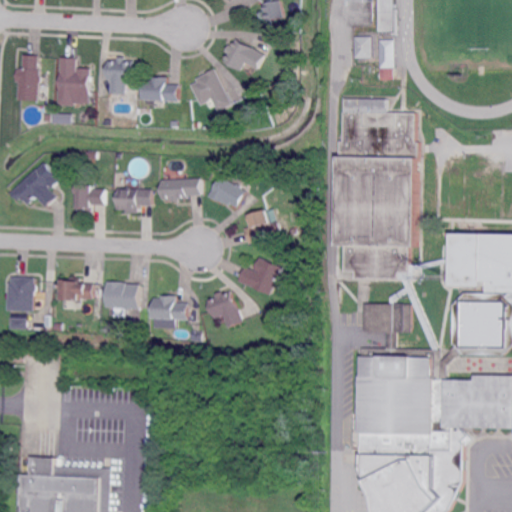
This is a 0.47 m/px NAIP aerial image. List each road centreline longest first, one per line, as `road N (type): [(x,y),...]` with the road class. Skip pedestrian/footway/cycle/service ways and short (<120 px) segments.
road 1 (residential): [(0,240),(200,247)]
road 2 (residential): [(0,14),(183,25)]
